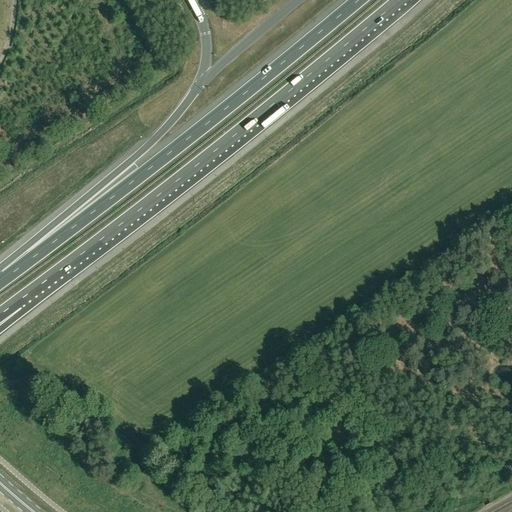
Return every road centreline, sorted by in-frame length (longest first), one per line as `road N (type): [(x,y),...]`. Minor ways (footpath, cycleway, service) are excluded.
road 1 (motorway): [(22,298),(399,0)]
road 2 (motorway): [(358,0),(7,276)]
road 3 (motorway): [(207,78),(164,131),(36,237),(7,276)]
